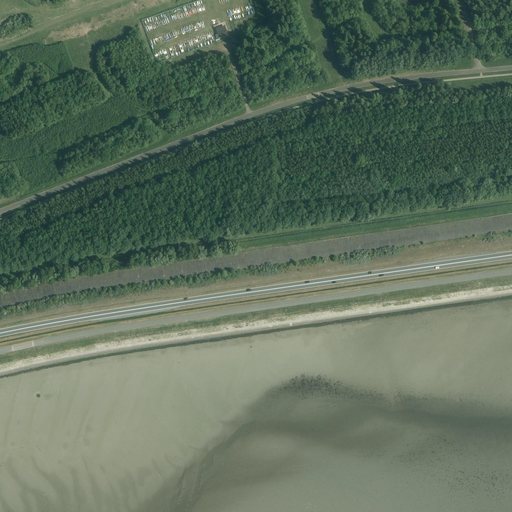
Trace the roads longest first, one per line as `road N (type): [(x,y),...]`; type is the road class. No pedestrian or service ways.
road 1 (unclassified): [(0,212),(307,97),(511,67)]
road 2 (unclassified): [(0,351),(511,271)]
road 3 (trunk): [(0,333),(511,255)]
